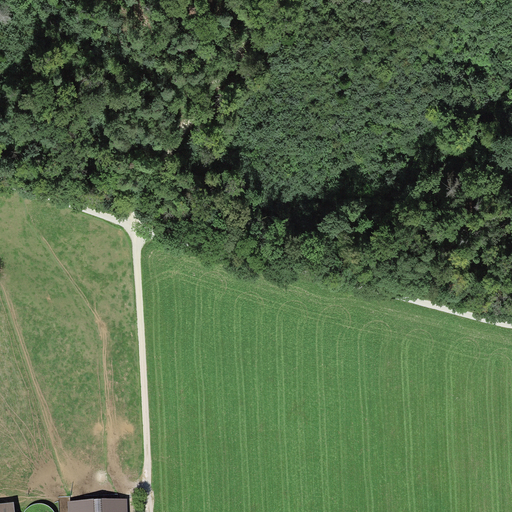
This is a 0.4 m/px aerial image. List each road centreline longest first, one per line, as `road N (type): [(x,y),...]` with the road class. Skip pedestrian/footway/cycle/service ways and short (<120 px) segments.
road 1 (track): [(146,511),(136,291),(141,197),(267,0)]
road 2 (track): [(0,183),(204,248),(511,325)]
